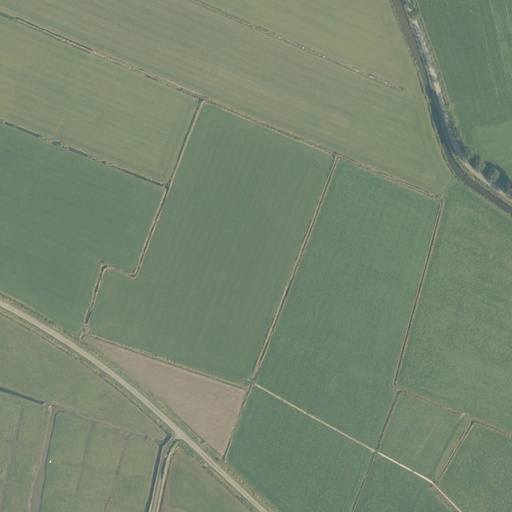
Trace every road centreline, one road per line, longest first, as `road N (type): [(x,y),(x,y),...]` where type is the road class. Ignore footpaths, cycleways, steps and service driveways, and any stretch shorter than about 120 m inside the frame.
road 1 (tertiary): [(262,511),(99,367),(0,306)]
road 2 (track): [(248,380),(427,480),(459,511)]
road 3 (tertiary): [(511,201),(456,148),(408,0)]
